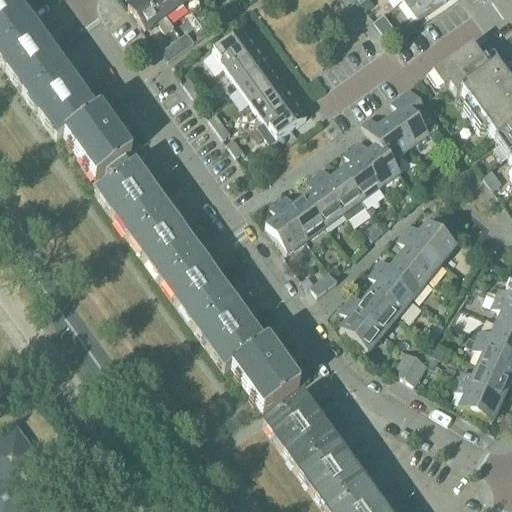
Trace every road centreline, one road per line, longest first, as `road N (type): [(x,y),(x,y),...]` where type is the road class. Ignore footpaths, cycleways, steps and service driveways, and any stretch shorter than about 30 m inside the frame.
road 1 (residential): [(511,483),(346,382),(70,0)]
road 2 (primary): [(205,511),(0,226)]
road 3 (unclassified): [(0,284),(163,511)]
road 4 (residential): [(323,120),(509,4)]
